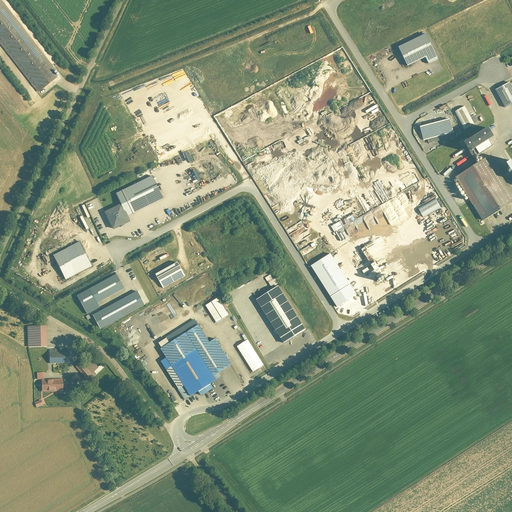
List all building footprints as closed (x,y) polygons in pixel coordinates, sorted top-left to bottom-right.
[(0,0),(0,46),(35,92),(59,73),(0,0)] [(422,33),(394,47),(403,66),(423,57),(426,63),(435,59),(422,33)] [(511,87),(510,84),(496,91),(506,109),(511,105),(511,87)] [(464,107),(452,113),(461,131),(473,125),(464,107)] [(418,128),(421,141),(453,133),(449,119),(418,128)] [(478,129),(451,143),(457,153),(465,148),(469,156),(489,146),(486,141),(492,137),(487,128),(479,132),(478,129)] [(186,151),(181,153),(186,163),(190,161),(186,151)] [(511,189),(491,156),(455,179),(482,222),(511,203),(511,189)] [(193,169),(189,171),(195,182),(199,180),(193,169)] [(414,174),(402,180),(405,185),(412,181),(411,180),(414,179),(415,181),(417,180),(414,174)] [(120,206),(104,213),(112,231),(130,222),(128,217),(162,201),(151,177),(115,194),(120,206)] [(441,207),(436,197),(417,208),(423,218),(441,207)] [(345,234),(342,226),(356,220),(354,215),(328,225),(333,236),(335,235),(337,237),(345,234)] [(83,230),(86,228),(80,216),(78,217),(83,230)] [(371,242),(359,249),(364,258),(368,255),(367,253),(370,251),(371,253),(374,251),(372,246),(373,245),(371,242)] [(79,243),(52,256),(64,280),(91,267),(79,243)] [(402,269),(410,264),(404,255),(396,261),(402,269)] [(177,264),(155,276),(163,289),(184,278),(177,264)] [(77,297),(87,316),(100,309),(97,305),(123,291),(115,276),(77,297)] [(355,295),(346,280),(327,291),(336,306),(355,295)] [(275,285),(249,301),(277,346),(303,330),(275,285)] [(138,290),(91,315),(98,330),(146,305),(138,290)] [(215,299),(203,307),(213,324),(226,316),(215,299)] [(45,326),(26,327),(27,347),(46,346),(45,326)] [(167,372),(184,399),(233,369),(216,342),(209,346),(197,327),(160,350),(172,369),(167,372)] [(246,340),(235,347),(252,374),(263,368),(246,340)] [(68,349),(49,350),(49,363),(68,363),(68,349)] [(85,354),(73,365),(86,379),(98,369),(85,354)] [(61,377),(50,378),(51,381),(40,381),(40,374),(34,374),(34,381),(37,381),(38,393),(62,392),(61,377)] [(38,400),(32,403),(35,408),(41,405),(38,400)]
